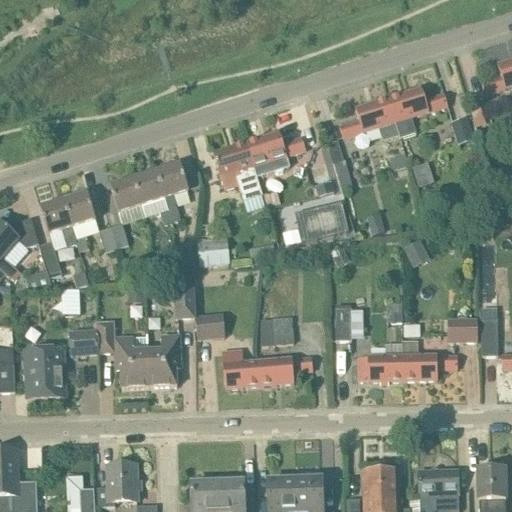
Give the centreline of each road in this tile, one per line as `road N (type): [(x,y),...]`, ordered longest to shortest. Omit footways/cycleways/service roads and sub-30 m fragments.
road 1 (residential): [(0,181),(511,20)]
road 2 (residential): [(511,418),(170,429)]
road 3 (residential): [(170,429),(0,429)]
